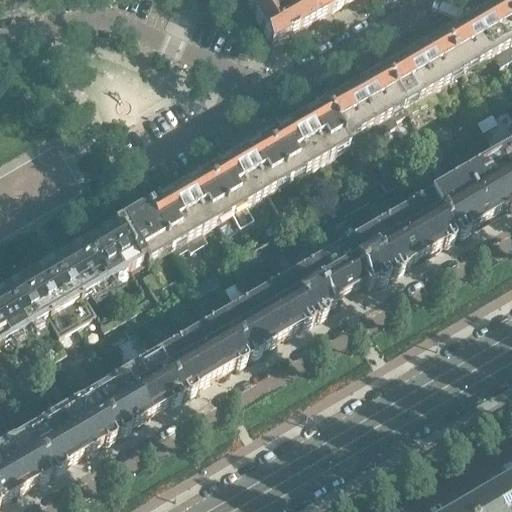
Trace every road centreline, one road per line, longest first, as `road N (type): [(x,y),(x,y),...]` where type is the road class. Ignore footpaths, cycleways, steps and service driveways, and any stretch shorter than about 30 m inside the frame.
road 1 (residential): [(57,511),(511,247)]
road 2 (residential): [(0,42),(104,18),(263,94),(443,0)]
road 3 (tertiary): [(511,328),(197,511)]
road 4 (tertiary): [(271,511),(511,371)]
